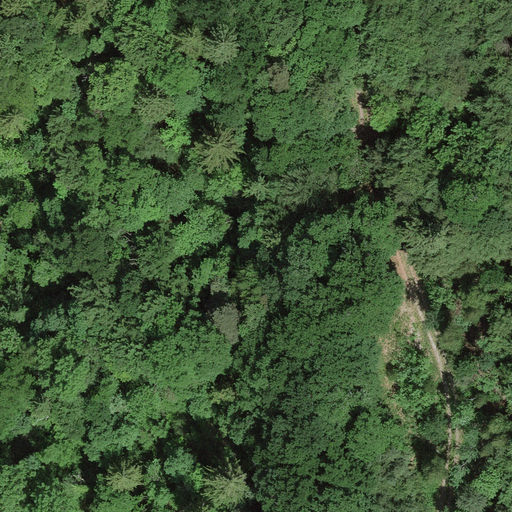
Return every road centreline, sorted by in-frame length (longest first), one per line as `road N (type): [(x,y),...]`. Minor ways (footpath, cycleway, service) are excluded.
road 1 (track): [(368,129),(386,213),(450,384),(440,511)]
road 2 (track): [(363,0),(368,129)]
